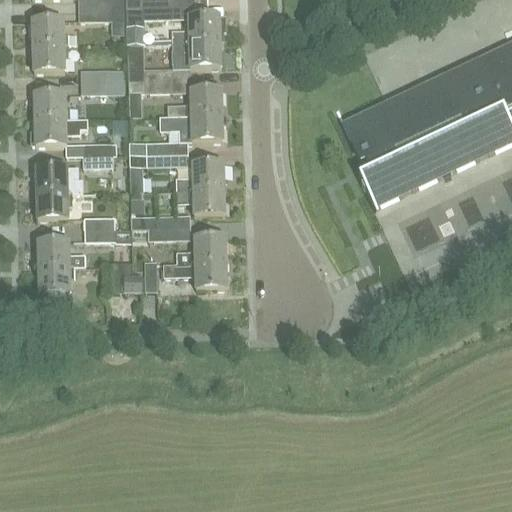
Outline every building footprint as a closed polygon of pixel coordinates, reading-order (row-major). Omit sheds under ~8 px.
[(125,2),(125,13),(184,12),(183,0),(125,2)] [(79,14),(109,13),(109,2),(79,2),(79,14)] [(184,25),(184,12),(125,13),(126,33),(144,32),(143,26),(184,25)] [(79,26),(109,26),(109,13),(79,14),(79,26)] [(171,49),(220,49),(223,49),(223,37),(225,37),(225,22),(188,23),(188,36),(171,37),(171,49)] [(32,26),(33,52),(67,51),(67,38),(63,39),(63,26),(32,26)] [(367,168),(370,176),(371,178),(360,183),(374,214),(511,148),(511,132),(505,117),(511,113),(511,48),(488,60),(489,62),(481,66),(480,64),(387,108),(343,128),(361,168),(365,166),(367,168)] [(189,75),(221,74),(220,49),(171,49),(172,62),(189,61),(189,75)] [(64,63),(68,63),(67,51),(33,52),(33,78),(64,77),(64,63)] [(145,86),(174,86),(174,74),(144,75),(145,86)] [(81,88),(111,87),(110,75),(80,76),(81,88)] [(145,99),(175,98),(174,86),(145,86),(145,99)] [(81,100),(111,100),(111,87),(81,88),(81,100)] [(206,122),(222,122),(222,96),(190,97),(190,111),(167,111),(168,123),(206,122)] [(34,100),(35,126),(70,125),(69,112),(65,112),(65,99),(34,100)] [(192,148),(223,147),(222,122),(206,122),(168,123),(168,135),(191,135),(192,148)] [(32,150),(35,150),(35,151),(66,150),(66,141),(81,140),(80,135),(88,135),(87,124),(70,125),(35,126),(35,137),(31,137),(32,150)] [(146,149),(147,161),(177,160),(176,148),(146,149)] [(83,150),(83,162),(112,161),(112,150),(83,150)] [(147,173),(177,172),(177,160),(147,161),(147,173)] [(83,174),(112,174),(112,161),(83,162),(83,174)] [(189,185),(189,196),(224,196),(224,170),(192,171),(193,184),(189,185)] [(36,174),(37,199),(72,199),(83,198),(83,185),(78,185),(78,173),(36,174)] [(224,196),(189,196),(176,197),(176,209),(194,209),(194,223),(225,222),(224,196)] [(68,211),(72,211),(72,199),(37,199),(37,226),(68,225),(68,211)] [(149,235),(191,234),(191,222),(132,223),(132,235),(149,235)] [(85,236),(114,235),(114,223),(84,223),(85,236)] [(191,234),(149,235),(149,247),(191,246),(191,234)] [(85,248),(114,247),(114,235),(85,236),(85,248)] [(131,235),(114,235),(114,247),(131,247),(131,235)] [(177,271),(226,270),(226,245),(195,245),(195,259),(177,259),(177,270),(177,271)] [(69,247),(38,248),(39,273),(73,273),(85,272),(85,260),(69,261),(69,247)] [(146,297),(158,297),(157,267),(145,268),(146,297)] [(108,298),(121,298),(121,268),(108,268),(108,298)] [(177,270),(164,270),(164,283),(196,283),(196,297),(227,296),(226,270),(177,271),(177,270)] [(70,285),(73,285),(73,273),(39,273),(40,317),(71,316),(70,285)] [(125,298),(141,298),(141,281),(125,282),(125,298)]
